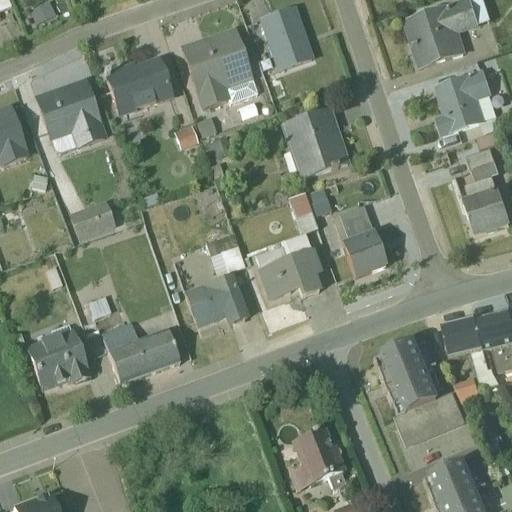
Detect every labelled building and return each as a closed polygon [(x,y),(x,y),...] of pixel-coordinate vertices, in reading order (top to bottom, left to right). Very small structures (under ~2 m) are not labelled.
[(471,4),(402,27),(417,73),(465,57),(459,40),(481,33),(480,30),(471,4)] [(292,14),(259,26),(277,76),(310,63),(292,14)] [(233,35),(180,54),(201,114),(226,106),(227,109),(255,99),(233,35)] [(133,68),(102,79),(118,122),(171,104),(156,64),(134,72),(133,68)] [(482,77),(434,93),(443,121),(434,124),(439,140),(484,125),(477,106),(490,102),(482,77)] [(286,102),(279,82),(265,87),(272,107),(286,102)] [(58,99),(35,107),(56,162),(104,144),(83,87),(57,96),(58,99)] [(0,172),(26,163),(8,113),(0,115),(0,172)] [(327,116),(280,132),(299,186),(345,169),(327,116)] [(215,140),(208,122),(195,127),(201,145),(215,140)] [(197,149),(190,130),(172,137),(179,156),(197,149)] [(232,158),(226,142),(210,148),(216,165),(232,158)] [(498,181),(489,154),(465,162),(474,188),(462,191),(468,208),(461,210),(472,242),(507,230),(491,184),(498,181)] [(45,183),(31,180),(28,195),(42,197),(45,183)] [(154,198),(138,203),(141,213),(157,208),(154,198)] [(307,211),(302,198),(287,204),(301,241),(316,235),(311,224),(307,211)] [(326,205),(307,211),(311,224),(330,218),(326,205)] [(104,206),(66,220),(76,248),(114,233),(104,206)] [(360,212),(331,223),(354,284),(383,273),(360,212)] [(232,238),(203,248),(216,287),(184,298),(196,332),(225,322),(227,330),(244,324),(229,278),(244,273),(232,238)] [(280,254),(253,263),(268,305),(296,296),(299,304),(318,297),(312,281),(317,279),(308,254),(283,262),(280,254)] [(511,338),(507,317),(473,325),(481,357),(490,355),(496,378),(511,374),(511,338)] [(486,376),(481,357),(473,325),(439,334),(448,365),(469,360),(479,396),(498,391),(490,375),(486,376)] [(99,339),(118,390),(179,368),(166,334),(136,345),(130,328),(99,339)] [(88,382),(70,335),(24,353),(40,395),(67,385),(68,390),(88,382)] [(404,454),(464,429),(451,398),(437,404),(432,394),(440,391),(424,357),(416,360),(411,348),(371,365),(394,421),(390,423),(404,454)] [(472,384),(453,391),(460,407),(477,402),(472,384)] [(498,446),(493,437),(479,443),(483,453),(485,452),(488,459),(499,454),(496,447),(498,446)] [(328,454),(322,438),(292,450),(301,473),(288,478),(295,496),(326,484),(331,497),(344,492),(338,479),(341,478),(331,453),(328,454)] [(462,468),(421,485),(426,496),(425,496),(430,508),(429,509),(430,511),(484,511),(489,510),(474,475),(467,478),(462,468)] [(508,511),(511,511),(511,488),(500,494),(508,511)] [(15,511),(53,511),(49,500),(15,511)]
